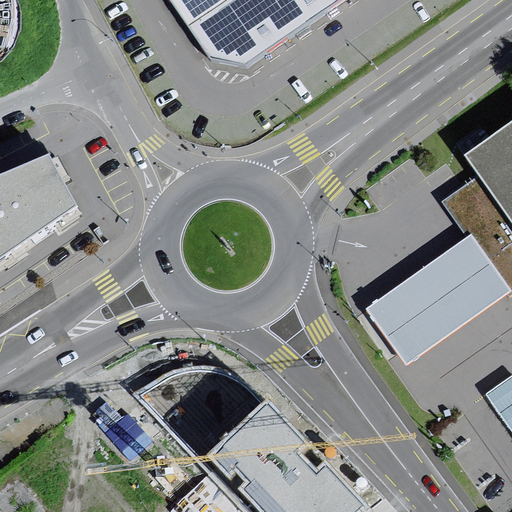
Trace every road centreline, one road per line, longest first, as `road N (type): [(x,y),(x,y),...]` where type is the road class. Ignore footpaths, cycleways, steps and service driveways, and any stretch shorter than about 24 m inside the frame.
road 1 (primary): [(388,112),(272,167),(226,178)]
road 2 (primary): [(155,234),(32,359)]
road 3 (primary): [(32,359),(188,309)]
road 4 (primary): [(295,239),(329,181),(388,112)]
road 5 (unclassified): [(344,391),(442,511)]
road 6 (primary): [(388,112),(511,22)]
road 7 (unclassified): [(223,319),(344,391)]
road 8 (unclassified): [(344,391),(294,262)]
